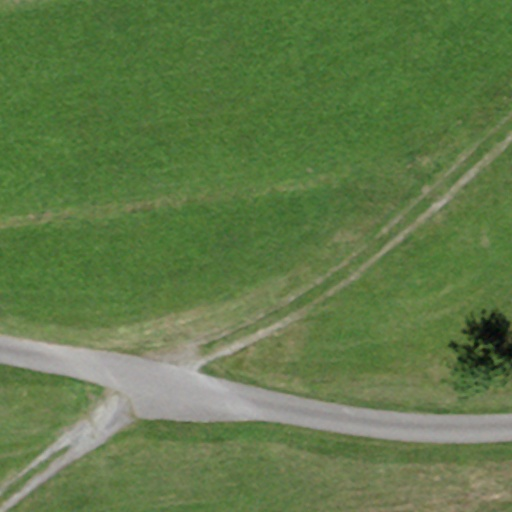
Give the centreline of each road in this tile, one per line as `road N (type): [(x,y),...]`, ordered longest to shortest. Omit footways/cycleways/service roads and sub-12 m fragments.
road 1 (track): [(0,338),(166,379),(417,400),(511,396)]
road 2 (track): [(23,511),(166,379)]
